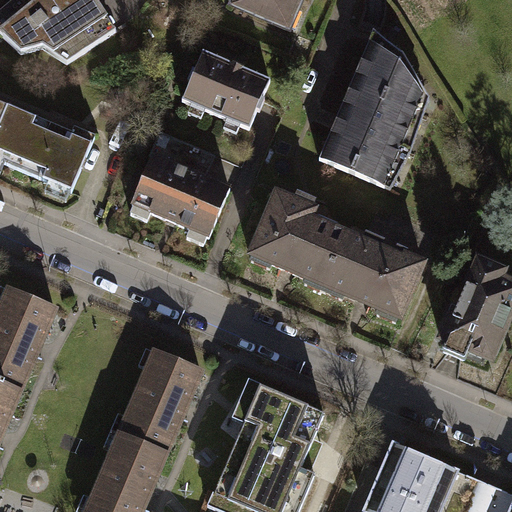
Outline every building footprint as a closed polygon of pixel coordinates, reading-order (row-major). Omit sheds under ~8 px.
[(12,0),(0,10),(0,39),(17,55),(38,49),(63,65),(112,33),(90,0),(12,0)] [(231,0),(229,7),(284,30),(297,0),(231,0)] [(366,43),(342,99),(407,127),(420,97),(395,63),(366,43)] [(266,82),(199,53),(178,102),(245,131),(266,82)] [(380,189),(407,127),(342,99),(315,161),(380,189)] [(68,136),(4,109),(0,117),(0,164),(42,183),(39,189),(65,200),(91,139),(70,131),(68,136)] [(145,156),(148,158),(200,180),(201,178),(198,176),(207,154),(155,132),(145,156)] [(200,180),(148,158),(128,206),(130,207),(127,216),(143,222),(146,214),(187,231),(183,240),(199,247),(203,238),(205,239),(226,191),(200,180)] [(320,293),(344,237),(343,236),(341,240),(310,227),(309,231),(303,228),(310,212),(272,196),(247,256),(249,257),(247,262),(266,270),(268,265),(282,271),(303,280),(301,285),(320,293)] [(344,237),(320,293),(338,301),(340,295),(358,303),(375,310),(372,316),(391,324),(394,318),(396,319),(419,265),(401,257),(400,261),(376,250),(376,249),(360,242),(359,243),(344,237)] [(447,317),(438,339),(443,341),(438,352),(460,362),(465,351),(488,360),(511,303),(511,286),(496,279),(499,272),(474,262),(463,288),(462,288),(449,318),(447,317)] [(7,296),(0,312),(0,391),(26,402),(61,318),(7,296)] [(152,356),(116,440),(169,462),(191,411),(205,378),(152,356)] [(325,416),(260,389),(246,421),(214,497),(248,511),(300,511),(316,476),(302,471),(325,416)] [(0,391),(0,462),(26,402),(0,391)] [(116,440),(85,511),(147,511),(153,500),(169,462),(116,440)] [(378,480),(454,511),(464,511),(477,482),(392,446),(378,480)] [(454,511),(378,480),(364,511),(454,511)] [(511,511),(511,497),(496,491),(487,511),(511,511)]
